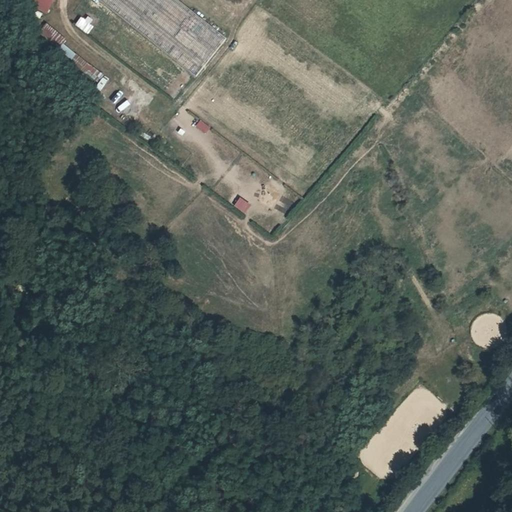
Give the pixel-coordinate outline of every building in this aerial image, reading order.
[(51,0),(20,0),(20,2),(45,14),(51,0)] [(83,0),(199,87),(229,48),(166,0),(83,0)] [(96,77),(100,72),(61,43),(65,37),(45,22),(37,34),(96,77)] [(103,94),(109,83),(102,80),(97,91),(103,94)] [(60,447),(58,436),(46,439),(48,449),(60,447)]
